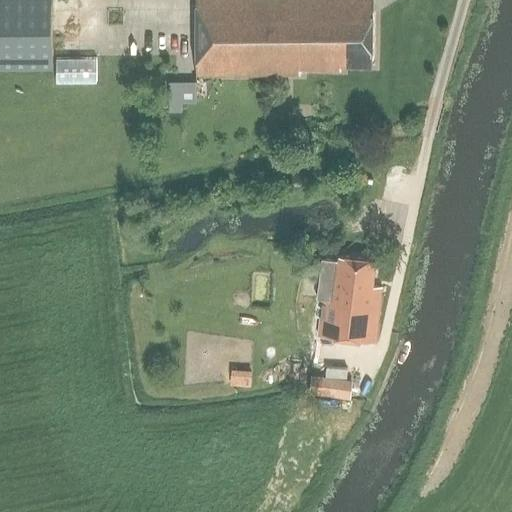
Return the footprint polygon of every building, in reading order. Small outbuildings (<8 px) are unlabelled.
[(0,0),(0,69),(52,70),(51,0),(0,0)] [(372,67),(373,0),(195,0),(195,75),(299,76),(299,70),(340,71),(340,66),(372,67)] [(197,83),(169,83),(169,111),(182,111),(182,104),(197,103),(197,83)] [(375,344),(382,288),(372,286),(375,261),(339,256),(339,261),(322,259),(318,289),(324,290),(318,336),(375,344)] [(232,371),(231,384),(250,386),(251,372),(232,371)] [(325,397),(327,377),(312,375),(309,395),(325,397)]
